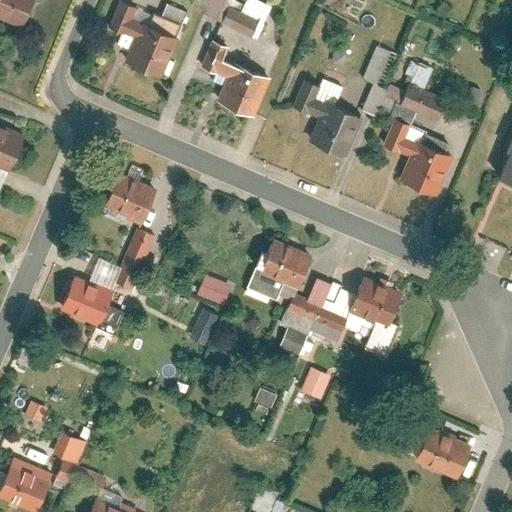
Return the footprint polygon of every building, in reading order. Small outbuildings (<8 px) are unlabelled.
[(28,0),(0,0),(0,22),(16,29),(28,0)] [(120,0),(101,0),(96,13),(112,20),(120,0)] [(220,0),(205,0),(198,16),(215,25),(226,3),(220,0)] [(244,12),(228,5),(220,24),(245,35),(251,21),(260,26),(267,12),(249,3),(244,12)] [(125,57),(158,72),(177,26),(144,12),(125,57)] [(192,46),(206,52),(215,30),(202,24),(192,46)] [(374,45),(358,83),(382,93),(398,56),(374,45)] [(211,98),(250,115),(266,78),(227,61),(211,98)] [(310,72),(294,65),(280,97),(296,104),(310,72)] [(407,81),(397,105),(433,120),(443,96),(407,81)] [(306,142),(338,156),(356,113),(324,99),(306,142)] [(511,103),(487,160),(511,170),(511,103)] [(374,135),(388,141),(400,113),(386,107),(374,135)] [(0,168),(9,172),(21,138),(0,130),(0,168)] [(427,192),(447,146),(413,131),(393,177),(427,192)] [(141,190),(102,174),(89,205),(127,222),(141,190)] [(153,230),(131,221),(107,277),(128,286),(153,230)] [(314,259),(269,240),(253,277),(298,296),(314,259)] [(109,284),(64,264),(48,300),(93,319),(109,284)] [(197,272),(191,293),(220,301),(226,280),(197,272)] [(396,290),(355,273),(341,305),(382,323),(396,290)] [(90,332),(107,340),(120,316),(103,307),(90,332)] [(304,365),(297,390),(319,396),(326,371),(304,365)] [(255,385),(249,399),(266,406),(272,392),(255,385)] [(464,436),(430,422),(414,459),(448,473),(464,436)] [(44,464),(83,481),(91,463),(52,446),(44,464)] [(43,464),(2,447),(0,451),(0,492),(26,504),(43,464)] [(83,481),(69,511),(121,511),(127,500),(83,481)] [(244,511),(265,511),(273,489),(255,483),(244,511)]
